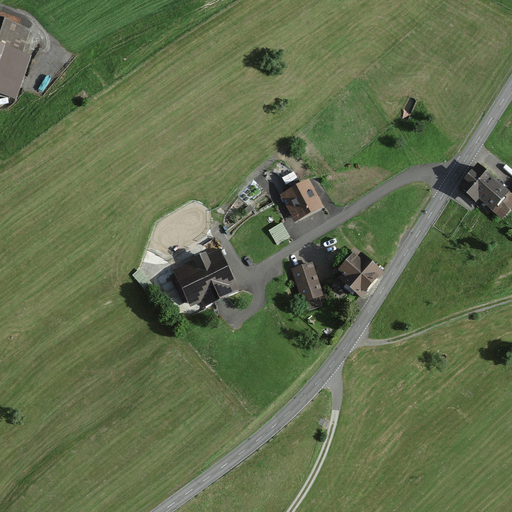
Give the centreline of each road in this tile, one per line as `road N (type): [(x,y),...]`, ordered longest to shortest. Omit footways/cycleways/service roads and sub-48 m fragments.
road 1 (secondary): [(161,511),(317,382),(511,87)]
road 2 (track): [(290,511),(329,437),(345,347),(511,300)]
